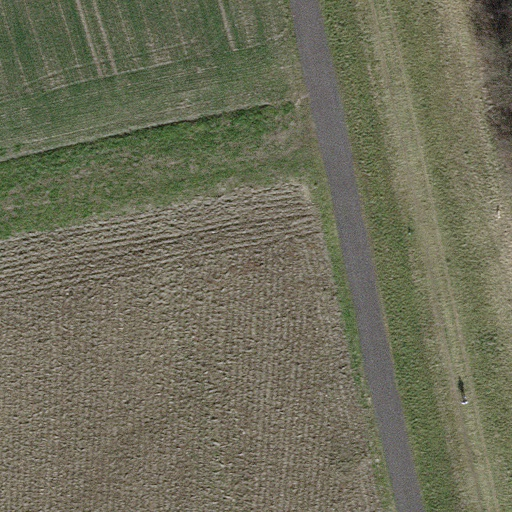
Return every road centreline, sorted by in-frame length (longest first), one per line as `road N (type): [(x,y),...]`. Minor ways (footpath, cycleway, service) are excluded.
road 1 (track): [(380,0),(490,511)]
road 2 (track): [(288,0),(397,511)]
